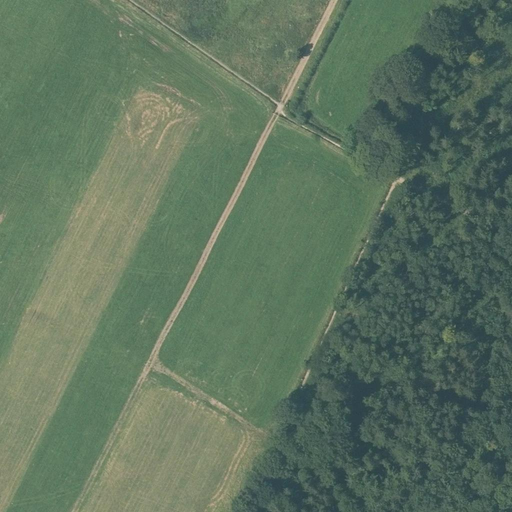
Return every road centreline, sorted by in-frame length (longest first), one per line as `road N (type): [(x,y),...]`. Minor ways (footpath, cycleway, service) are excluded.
road 1 (track): [(278,111),(75,511)]
road 2 (track): [(397,176),(286,424),(288,448),(381,511)]
road 3 (track): [(149,363),(288,448)]
